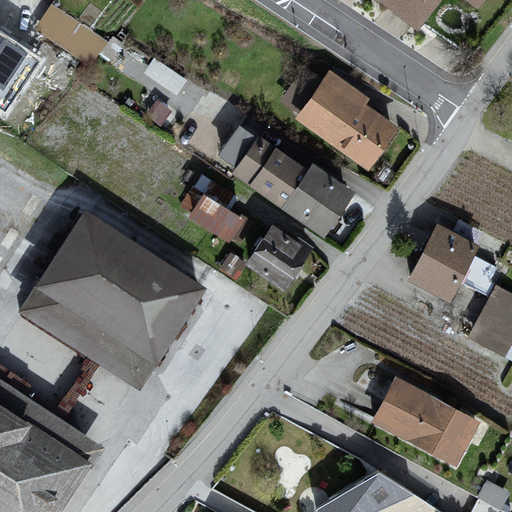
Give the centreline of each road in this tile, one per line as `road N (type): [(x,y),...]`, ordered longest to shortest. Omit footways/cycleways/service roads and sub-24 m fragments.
road 1 (unclassified): [(154,511),(211,454),(469,112)]
road 2 (unclassified): [(299,0),(469,112)]
